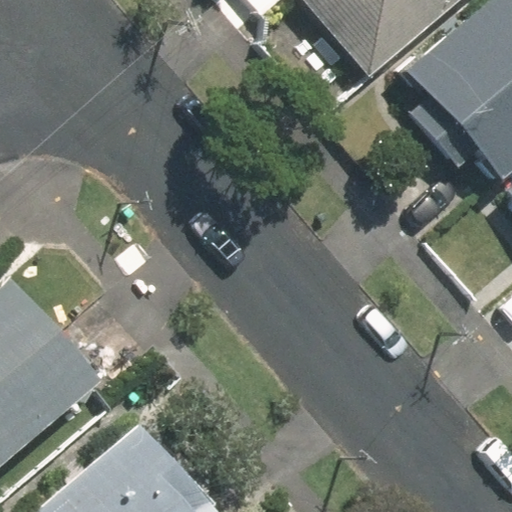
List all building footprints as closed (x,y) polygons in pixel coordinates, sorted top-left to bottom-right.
[(284,0),(353,82),(451,0),(284,0)] [(511,0),(472,0),(381,75),(382,76),(474,187),(511,155),(511,0)] [(511,172),(486,195),(511,229),(511,172)] [(0,286),(0,444),(78,375),(0,286)] [(188,511),(115,425),(10,511),(188,511)]
